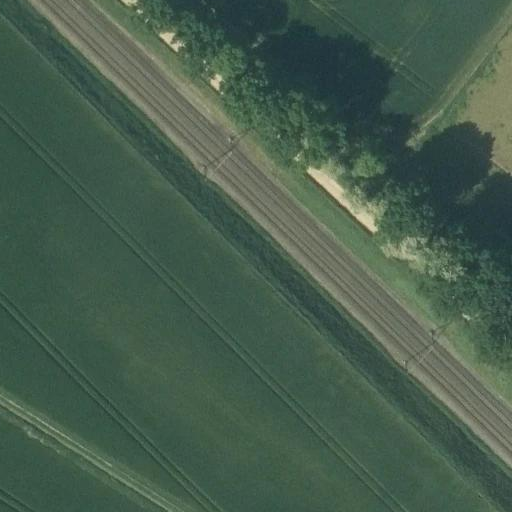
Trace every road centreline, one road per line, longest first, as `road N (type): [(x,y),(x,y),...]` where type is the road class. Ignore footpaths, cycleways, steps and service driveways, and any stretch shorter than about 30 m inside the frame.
road 1 (track): [(511,352),(126,0)]
road 2 (track): [(202,511),(0,390)]
